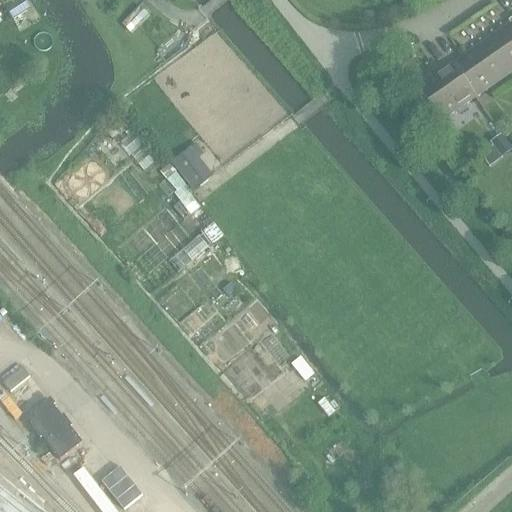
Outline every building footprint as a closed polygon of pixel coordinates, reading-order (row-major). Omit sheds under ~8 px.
[(22,0),(19,0),(3,11),(11,22),(29,10),(22,0)] [(511,27),(511,25),(419,90),(441,122),(511,72),(511,27)] [(208,182),(193,163),(199,158),(203,155),(196,146),(192,149),(172,164),(194,192),(208,182)] [(300,358),(291,366),(305,382),(314,375),(300,358)] [(40,394),(22,369),(1,385),(20,409),(40,394)] [(50,404),(28,419),(59,462),(81,447),(50,404)] [(114,511),(84,471),(75,478),(100,511),(114,511)]
